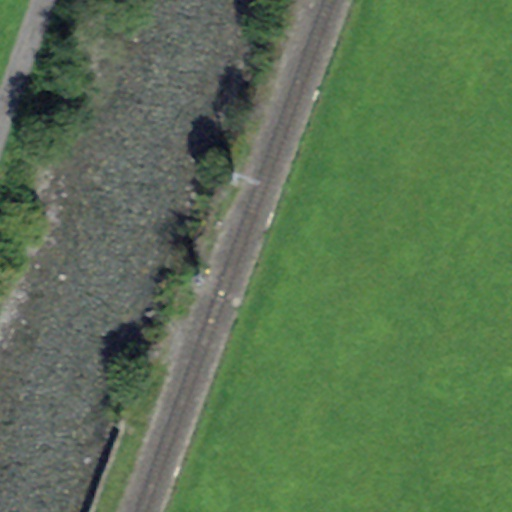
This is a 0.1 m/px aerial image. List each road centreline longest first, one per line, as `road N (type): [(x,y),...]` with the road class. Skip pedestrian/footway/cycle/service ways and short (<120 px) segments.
road 1 (unknown): [(471,511),(511,364)]
road 2 (track): [(0,137),(50,0)]
